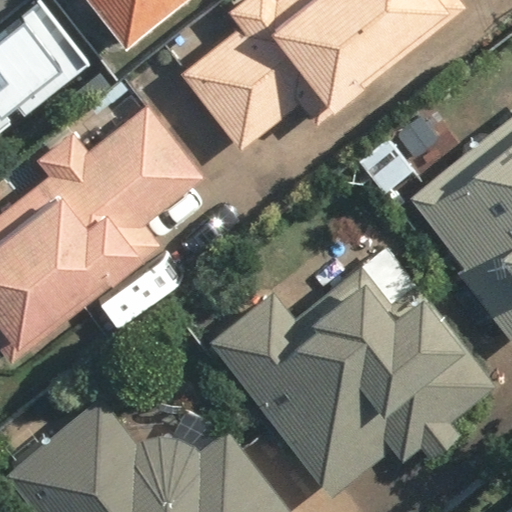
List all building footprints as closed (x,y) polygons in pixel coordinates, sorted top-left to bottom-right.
[(0,122),(80,60),(32,0),(27,0),(0,21),(0,122)] [(84,0),(112,36),(158,0),(84,0)] [(232,27),(173,69),(229,145),(305,90),(317,107),(460,4),(457,0),(231,0),(219,9),(232,27)] [(65,127),(28,154),(43,174),(0,205),(0,323),(87,259),(102,279),(153,241),(138,221),(198,177),(141,101),(80,147),(65,127)] [(511,108),(397,197),(511,345),(511,108)] [(383,128),(350,153),(378,190),(411,165),(383,128)] [(446,428),(437,416),(485,380),(381,242),(282,316),(263,290),(201,336),(319,492),(382,444),(389,454),(408,440),(415,451),(446,428)] [(0,477),(26,511),(282,511),(217,424),(187,449),(157,431),(125,442),(92,396),(0,463),(0,477)] [(511,511),(511,495),(487,511),(511,511)]
